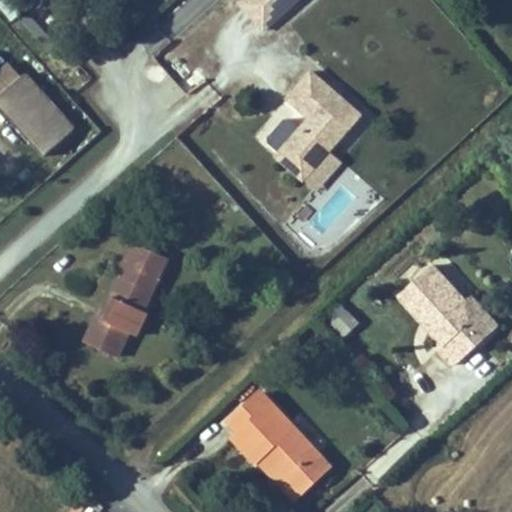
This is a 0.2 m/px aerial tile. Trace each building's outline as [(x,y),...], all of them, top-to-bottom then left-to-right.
[(267,0),(276,10),(287,0),(267,0)] [(144,23),(134,47),(159,58),(169,33),(144,23)] [(0,83),(0,84),(29,56),(18,44),(0,60),(0,83)] [(29,56),(0,84),(52,138),(81,111),(29,56)] [(347,135),(377,98),(326,56),(303,84),(326,103),(296,139),(319,158),(341,130),(347,135)] [(347,135),(341,130),(319,158),(296,139),(293,143),(321,166),(347,135)] [(125,281),(108,315),(143,333),(155,310),(163,313),(174,291),(170,288),(187,254),(200,228),(169,212),(155,239),(132,285),(125,281)] [(444,258),(412,288),(457,337),(452,341),(468,358),(497,331),(483,315),(496,303),(483,289),(477,294),(444,258)] [(510,319),(496,303),(483,315),(497,331),(510,319)] [(345,306),(329,316),(344,338),(359,327),(345,306)] [(232,443),(253,467),(262,459),(297,500),(324,476),(259,399),(226,427),(236,440),(232,443)] [(262,459),(253,467),(287,508),(297,500),(262,459)]
